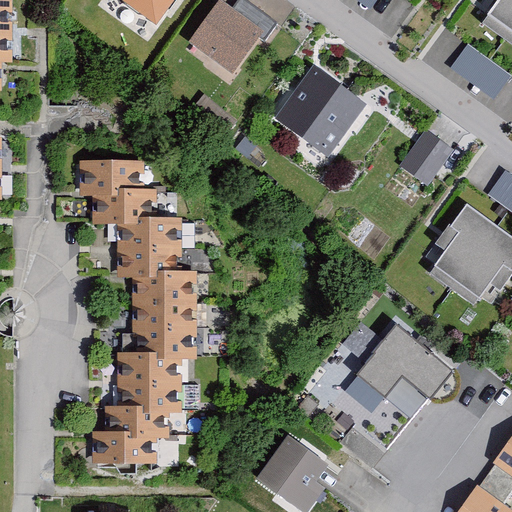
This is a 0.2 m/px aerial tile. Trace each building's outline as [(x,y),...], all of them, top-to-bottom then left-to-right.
[(114,0),(158,29),(176,0),(114,0)] [(349,0),(368,13),(377,0),(349,0)] [(511,0),(502,0),(484,26),(511,46),(511,0)] [(233,12),(220,2),(188,45),(231,77),(258,41),(262,44),(276,26),(242,1),(233,12)] [(0,96),(0,97),(1,67),(12,67),(13,5),(0,5),(0,96)] [(493,104),(508,82),(468,54),(452,77),(493,104)] [(364,109),(314,74),(278,125),(328,160),(364,109)] [(452,158),(425,138),(400,174),(427,193),(452,158)] [(145,166),(80,166),(80,202),(92,202),(92,230),(119,230),(119,283),(134,283),(134,356),(119,356),(119,411),(105,411),(105,436),(92,436),(93,471),(157,471),(156,443),(170,443),(170,418),(181,418),(181,364),(197,364),(196,275),(182,275),(181,222),(157,222),(157,194),(145,194),(145,166)] [(511,218),(511,184),(505,180),(489,202),(511,218)] [(508,285),(511,279),(511,253),(463,218),(447,240),(454,246),(431,278),(477,311),(500,279),(508,285)] [(454,377),(396,331),(383,347),(364,331),(346,353),(365,369),(357,379),(387,404),(405,382),(432,404),(454,377)] [(511,511),(511,439),(492,466),(494,468),(478,490),(475,488),(457,511),(511,511)] [(330,471),(288,440),(257,482),(296,511),(309,511),(325,491),(319,486),(330,471)]
